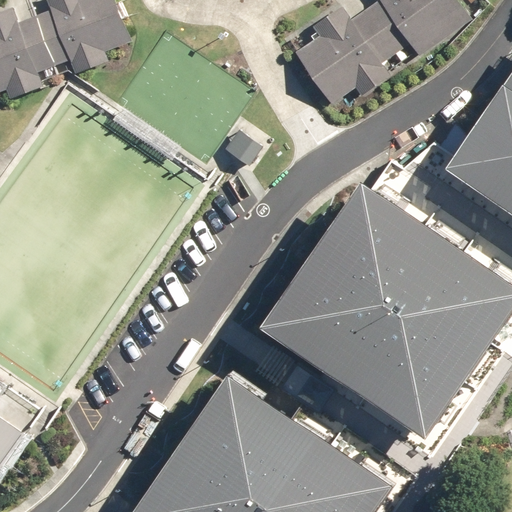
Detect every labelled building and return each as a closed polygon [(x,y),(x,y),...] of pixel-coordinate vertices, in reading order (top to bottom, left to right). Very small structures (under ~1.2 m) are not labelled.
[(40,18),(60,66),(75,60),(81,76),(114,62),(109,52),(136,41),(119,0),(51,0),(56,12),(40,18)] [(385,0),(386,0),(371,10),(402,54),(416,44),(426,57),(478,20),(462,0),(385,0)] [(388,64),(402,54),(371,10),(358,21),(349,7),(320,27),(326,36),(302,54),(338,105),(362,89),(368,97),(397,77),(388,64)] [(42,73),(60,66),(40,18),(25,24),(18,8),(0,15),(0,94),(11,90),(15,100),(48,87),(42,73)] [(511,71),(455,154),(511,193),(511,71)] [(233,150),(255,165),(267,147),(246,132),(233,150)] [(271,312),(437,424),(511,312),(511,263),(369,167),(271,312)] [(133,509),(137,511),(373,511),(399,473),(231,362),(133,509)] [(0,481),(36,428),(0,403),(0,499),(1,499),(0,498),(0,481)]
